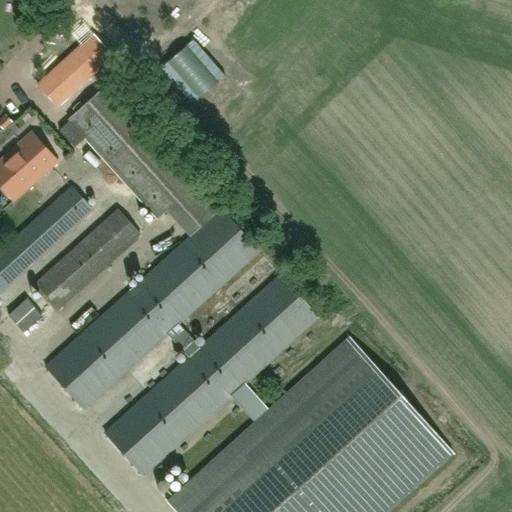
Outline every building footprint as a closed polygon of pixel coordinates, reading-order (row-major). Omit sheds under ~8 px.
[(71,56),(89,76),(112,56),(93,35),(71,56)] [(49,75),(38,86),(52,101),(63,91),(49,75)] [(13,122),(6,115),(0,120),(0,126),(4,130),(13,122)] [(0,159),(0,187),(13,202),(58,162),(31,132),(0,159)] [(173,166),(144,193),(184,238),(214,211),(173,166)] [(88,197),(71,211),(56,193),(43,204),(51,213),(0,256),(0,294),(2,297),(56,252),(47,241),(63,228),(68,234),(98,209),(88,197)] [(193,233),(45,368),(86,410),(168,336),(188,358),(104,433),(143,477),(144,478),(233,399),(257,426),(168,505),(174,511),(391,511),(454,456),(352,341),(270,414),(246,387),(319,318),(280,275),(200,347),(179,325),(260,252),(221,208),(193,233)] [(131,248),(105,220),(0,315),(8,325),(26,309),(43,328),(131,248)]
